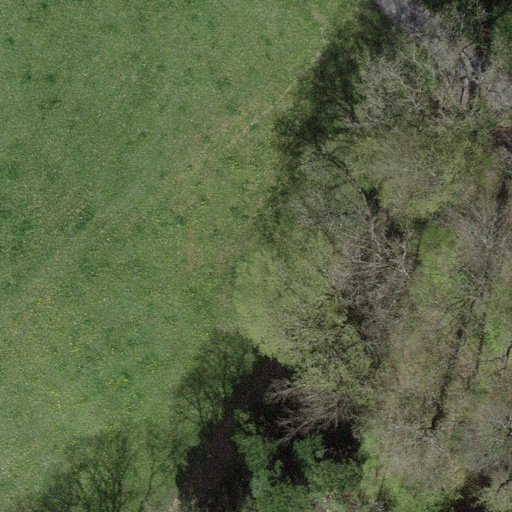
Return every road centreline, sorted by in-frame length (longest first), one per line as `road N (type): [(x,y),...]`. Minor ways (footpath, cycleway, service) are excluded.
road 1 (track): [(474,77),(178,511)]
road 2 (track): [(385,0),(511,103)]
